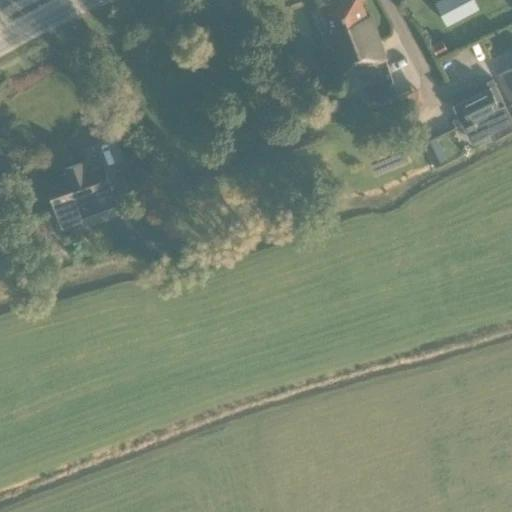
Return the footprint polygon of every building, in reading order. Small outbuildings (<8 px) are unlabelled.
[(323,31),(327,44),(331,43),(341,74),(385,58),(370,15),(366,16),(360,0),(337,0),(320,6),(326,21),(324,22),(327,30),(323,31)] [(440,0),(435,3),(446,24),(478,7),(474,0),(440,0)] [(446,51),(441,41),(432,45),(437,55),(446,51)] [(511,67),(498,74),(511,102),(511,67)] [(368,94),(371,106),(395,98),(392,86),(368,94)] [(423,87),(404,96),(412,114),(432,105),(423,87)] [(511,128),(511,118),(505,104),(499,107),(490,88),(464,100),(454,105),(459,115),(471,139),(487,131),(492,139),(511,128)] [(439,149),(434,138),(423,143),(428,154),(439,149)] [(129,167),(118,171),(125,188),(148,179),(141,162),(139,162),(130,140),(119,144),(127,163),(129,167)] [(64,168),(69,180),(47,188),(61,227),(82,220),(75,200),(95,193),(99,203),(114,198),(110,185),(111,185),(104,165),(87,171),(84,161),(64,168)] [(164,254),(167,243),(147,239),(144,249),(164,254)]
